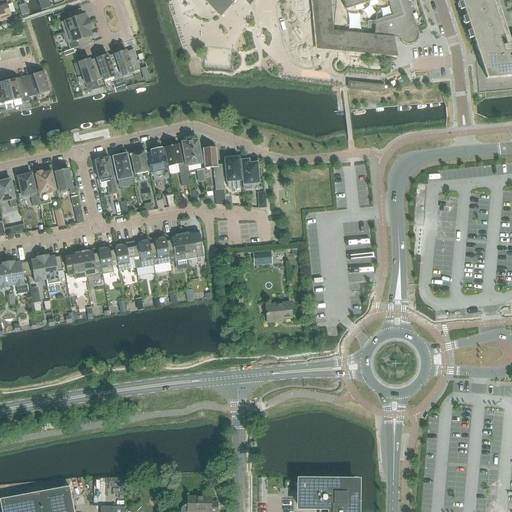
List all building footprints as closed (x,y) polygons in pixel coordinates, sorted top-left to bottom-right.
[(338,52),(386,57),(390,57),(391,57),(392,57),(392,56),(394,55),(395,54),(395,52),(395,50),(394,49),(393,48),(391,47),(392,38),(400,38),(400,39),(401,41),(402,42),(404,43),(405,44),(407,44),(408,45),(410,45),(412,44),(414,43),(415,42),(416,41),(417,39),(418,38),(418,36),(418,34),(418,32),(407,0),(203,0),(207,4),(213,11),(220,18),(235,0),(248,0),(253,4),(255,0),(310,0),(316,50),(338,52)] [(511,47),(511,43),(510,43),(496,0),(461,0),(487,79),(511,76),(511,47)] [(0,19),(11,16),(6,2),(1,4),(0,2),(0,19)] [(64,33),(90,25),(88,19),(86,20),(84,15),(82,15),(80,9),(68,13),(70,20),(60,23),(64,33)] [(90,25),(64,33),(70,50),(73,49),(92,43),(90,37),(91,36),(89,31),(92,31),(90,25)] [(114,54),(122,76),(140,70),(133,50),(126,52),(126,51),(121,53),(120,50),(114,52),(114,54)] [(123,78),(122,76),(114,54),(108,57),(107,55),(102,57),(102,55),(95,57),(96,58),(103,79),(103,81),(114,77),(115,81),(123,78)] [(85,85),(103,79),(96,58),(90,61),(89,59),(84,61),(83,59),(77,61),(85,85)] [(25,79),(27,92),(29,97),(36,96),(50,91),(43,72),(41,72),(40,71),(34,73),(34,75),(30,76),(31,78),(25,79)] [(27,92),(25,79),(20,80),(19,78),(14,80),(13,78),(8,79),(13,101),(24,99),(22,93),(27,92)] [(0,103),(13,101),(8,79),(2,80),(3,82),(0,82),(0,103)] [(124,81),(115,84),(117,90),(118,92),(126,89),(126,88),(124,81)] [(186,167),(202,164),(198,140),(181,143),(186,167)] [(176,145),(175,143),(169,144),(170,147),(164,148),(168,167),(177,165),(182,187),(189,186),(184,163),(182,164),(178,145),(176,145)] [(218,165),(216,147),(202,149),(204,169),(213,168),(215,190),(216,205),(225,205),(224,190),(222,165),(218,165)] [(162,173),(162,172),(162,171),(166,170),(162,148),(150,151),(151,153),(146,154),(150,173),(153,173),(153,174),(154,176),(157,177),(158,177),(159,177),(160,176),(161,175),(161,174),(162,173)] [(134,175),(149,172),(145,152),(130,155),(134,175)] [(117,181),(132,178),(127,154),(112,157),(117,181)] [(226,182),(240,181),(238,156),(229,157),(229,159),(224,159),(226,182)] [(102,160),(102,158),(96,159),(96,161),(95,161),(99,181),(106,179),(109,195),(116,193),(109,158),(102,160)] [(249,163),(249,160),(241,160),(243,190),(252,189),(251,184),(259,184),(258,177),(261,177),(260,169),(258,170),(257,163),(249,163)] [(72,187),(70,178),(72,177),(71,172),(69,172),(68,169),(55,172),(59,192),(70,190),(70,194),(77,192),(76,187),(72,187)] [(55,190),(51,172),(42,174),(42,172),(37,173),(37,175),(36,175),(40,194),(48,192),(48,194),(54,192),(54,191),(55,190)] [(35,193),(31,174),(18,177),(22,196),(30,195),(33,207),(39,205),(37,193),(35,193)] [(16,207),(10,180),(0,182),(0,202),(9,200),(10,208),(16,207)] [(259,208),(266,208),(265,193),(258,193),(259,208)] [(191,203),(198,202),(196,194),(189,196),(191,203)] [(173,195),(166,196),(169,208),(175,206),(173,195)] [(77,224),(84,222),(80,206),(73,208),(77,224)] [(58,227),(64,225),(60,208),(54,210),(58,227)] [(181,232),(186,260),(197,258),(195,247),(201,246),(199,233),(193,234),(192,232),(188,233),(187,231),(181,232)] [(175,262),(186,260),(181,232),(175,233),(175,235),(171,236),(171,238),(166,239),(168,252),(173,251),(175,262)] [(168,252),(166,239),(165,235),(158,236),(158,238),(154,239),(154,241),(149,242),(153,266),(170,263),(168,252)] [(149,242),(148,238),(141,239),(142,241),(137,242),(138,244),(132,245),(136,269),(153,266),(149,242)] [(134,258),(132,245),(126,246),(125,244),(121,245),(120,243),(114,244),(114,248),(117,261),(119,272),(130,270),(128,259),(134,258)] [(117,261),(114,248),(109,249),(109,247),(104,247),(104,246),(97,247),(98,251),(100,264),(102,275),(113,273),(111,262),(117,261)] [(100,264),(98,251),(92,252),(92,250),(87,250),(87,249),(81,250),(86,278),(97,276),(95,265),(100,264)] [(75,280),(86,278),(81,250),(74,251),(75,253),(70,254),(71,256),(64,257),(67,270),(68,276),(74,275),(75,280)] [(254,264),(272,263),(271,251),(253,253),(254,264)] [(42,256),(46,279),(47,287),(59,285),(57,272),(63,271),(60,256),(48,258),(48,255),(42,256)] [(42,280),(46,279),(42,256),(36,257),(37,260),(25,262),(28,277),(33,276),(35,283),(43,282),(42,280)] [(28,277),(25,262),(14,264),(14,261),(8,262),(12,285),(16,285),(16,286),(24,285),(23,278),(28,277)] [(8,286),(12,285),(8,262),(2,263),(2,267),(0,266),(0,287),(0,289),(8,288),(8,286)] [(266,323),(277,322),(277,320),(291,318),(289,302),(266,305),(267,313),(265,313),(266,323)] [(352,479),(352,478),(299,478),(299,479),(301,479),(301,483),(296,483),(296,491),(296,494),(299,494),(298,508),(326,508),(330,511),(329,511),(359,511),(360,486),(359,486),(359,488),(356,488),(356,482),(350,482),(350,479),(352,479)] [(73,511),(69,487),(0,499),(0,501),(1,511),(73,511)] [(210,502),(210,497),(187,497),(187,503),(182,507),(182,511),(194,511),(195,511),(206,511),(205,511),(216,511),(217,502),(210,502)]
